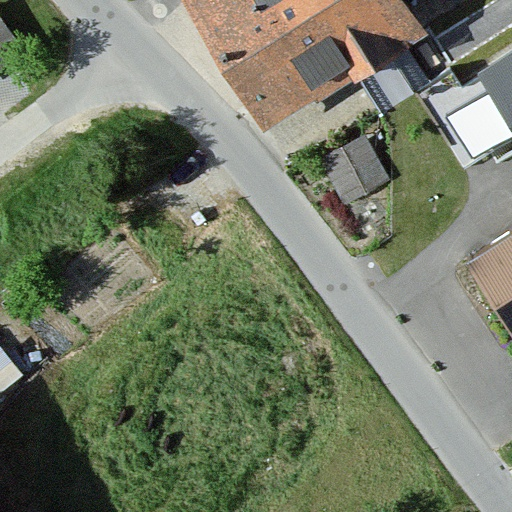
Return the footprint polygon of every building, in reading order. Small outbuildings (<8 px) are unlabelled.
[(195,0),(264,118),(360,62),(386,106),(415,89),(390,47),(428,25),(412,0),(195,0)] [(0,65),(24,47),(0,14),(0,65)] [(511,52),(486,68),(511,111),(511,52)] [(511,226),(470,253),(511,317),(511,226)] [(0,379),(14,370),(0,350),(0,379)] [(11,511),(0,495),(0,511),(11,511)]
